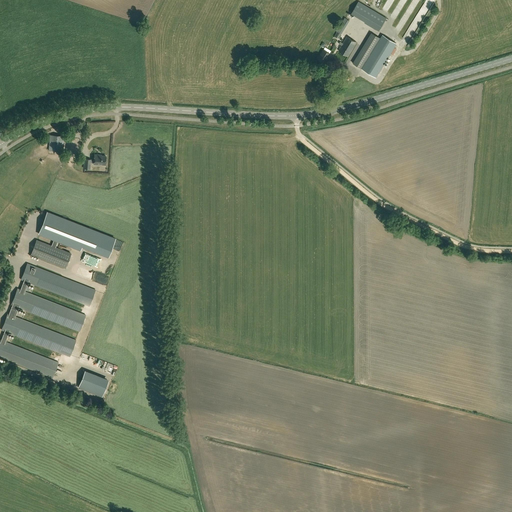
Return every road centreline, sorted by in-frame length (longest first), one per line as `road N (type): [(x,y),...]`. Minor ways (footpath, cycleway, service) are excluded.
road 1 (secondary): [(0,145),(49,118),(116,106),(296,116)]
road 2 (track): [(511,251),(469,248),(385,207),(302,138)]
road 3 (secondary): [(511,58),(330,111)]
